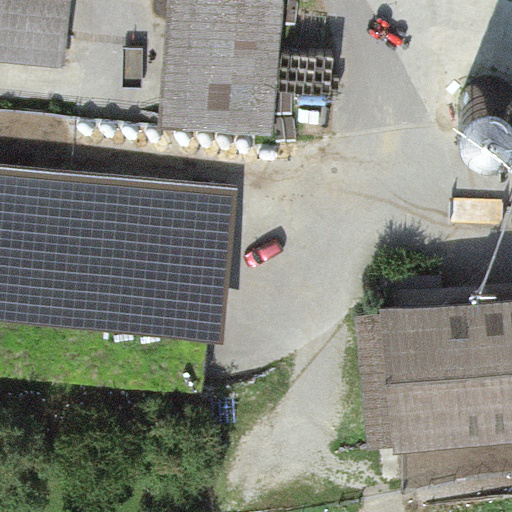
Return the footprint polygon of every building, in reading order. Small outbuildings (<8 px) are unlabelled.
[(0,0),(0,60),(73,67),(79,0),(0,0)] [(304,0),(186,0),(173,126),(290,139),(304,0)] [(463,124),(470,131),(479,136),(488,137),(498,135),(506,131),(511,123),(511,93),(508,88),(500,82),(491,79),(481,80),(473,83),(466,89),(461,97),(458,106),(459,116),(463,124)] [(247,188),(0,164),(0,369),(227,392),(247,188)] [(511,296),(376,308),(389,455),(511,443),(511,296)]
